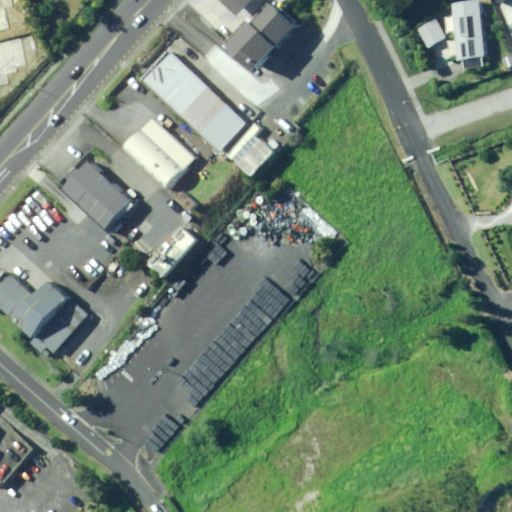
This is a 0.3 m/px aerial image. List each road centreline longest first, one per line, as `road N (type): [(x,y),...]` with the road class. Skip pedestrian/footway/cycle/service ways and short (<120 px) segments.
road 1 (secondary): [(147,0),(0,168)]
road 2 (residential): [(495,305),(408,132)]
road 3 (residential): [(408,132),(344,0)]
